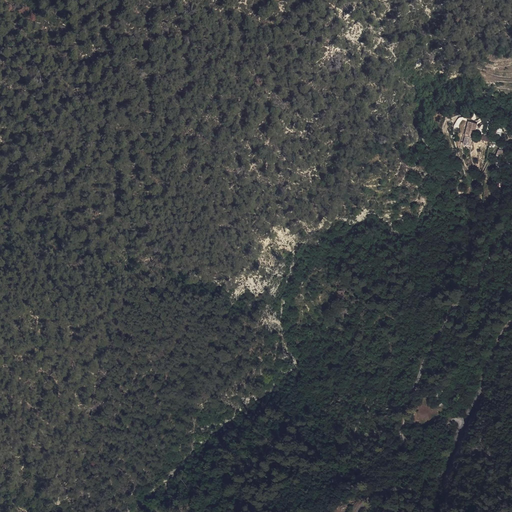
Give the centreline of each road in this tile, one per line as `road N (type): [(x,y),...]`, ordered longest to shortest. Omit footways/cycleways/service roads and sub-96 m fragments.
road 1 (track): [(511,218),(473,296),(451,315),(421,369),(405,425),(406,440),(423,443),(454,420),(466,421),(511,325)]
road 2 (unclassified): [(360,511),(385,491),(440,480),(466,421)]
